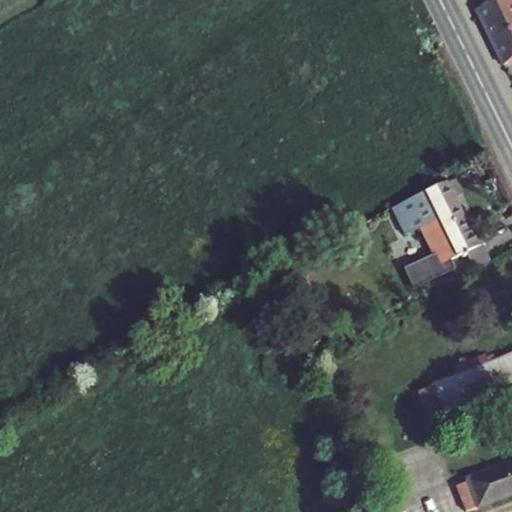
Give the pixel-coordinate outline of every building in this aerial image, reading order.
[(511,0),(505,0),(476,15),(504,70),(511,65),(511,0)] [(390,212),(403,238),(417,231),(430,258),(404,271),(411,292),(454,273),(450,263),(465,255),(479,248),(446,184),(390,212)] [(479,248),(465,255),(474,272),(490,264),(482,247),(479,248)] [(456,376),(430,386),(431,389),(442,417),(443,418),(511,391),(511,462),(463,481),(465,486),(474,510),(474,511),(480,511),(511,499),(511,354),(487,364),(456,376)] [(453,368),(456,376),(487,364),(484,356),(453,368)] [(442,417),(431,389),(417,395),(428,423),(442,417)] [(469,511),(474,510),(465,486),(455,489),(463,511),(469,511)]
